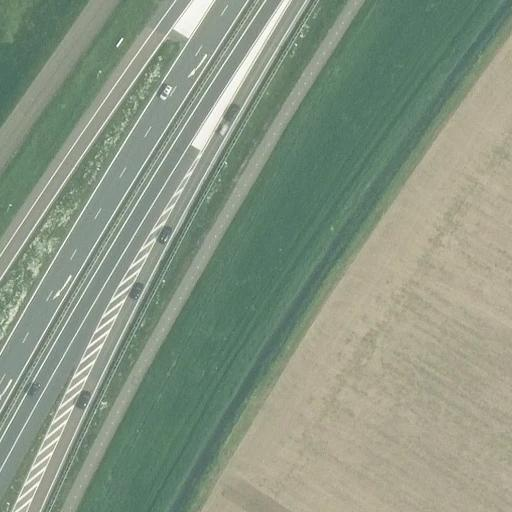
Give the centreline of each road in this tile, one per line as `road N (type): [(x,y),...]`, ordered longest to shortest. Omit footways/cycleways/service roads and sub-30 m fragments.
road 1 (primary): [(29,511),(304,0)]
road 2 (primary): [(0,454),(272,0)]
road 3 (primary): [(230,0),(0,385)]
road 4 (primary): [(187,0),(103,109),(0,269)]
road 5 (unclassified): [(0,147),(104,0)]
